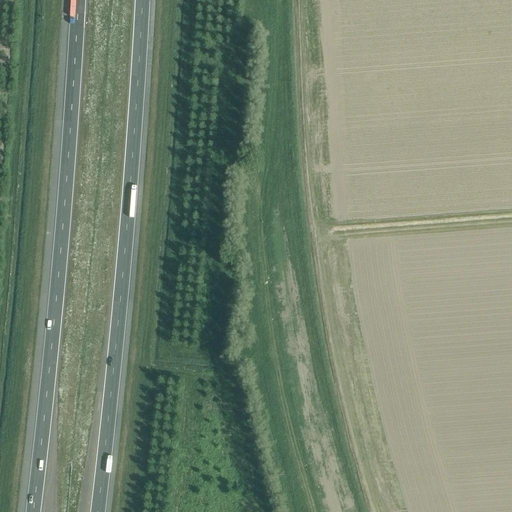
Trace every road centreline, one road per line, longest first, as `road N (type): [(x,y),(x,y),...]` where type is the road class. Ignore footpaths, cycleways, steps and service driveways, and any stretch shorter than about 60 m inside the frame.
road 1 (motorway): [(77,0),(31,511)]
road 2 (motorway): [(97,511),(141,0)]
